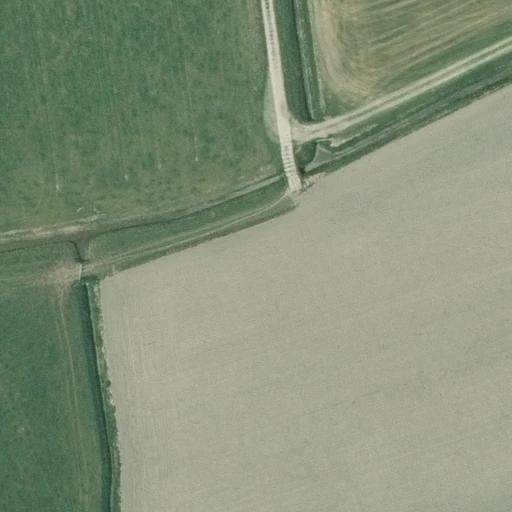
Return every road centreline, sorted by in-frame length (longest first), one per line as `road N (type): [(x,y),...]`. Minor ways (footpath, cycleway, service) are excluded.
road 1 (track): [(284,136),(351,118),(511,43)]
road 2 (track): [(265,0),(288,172)]
